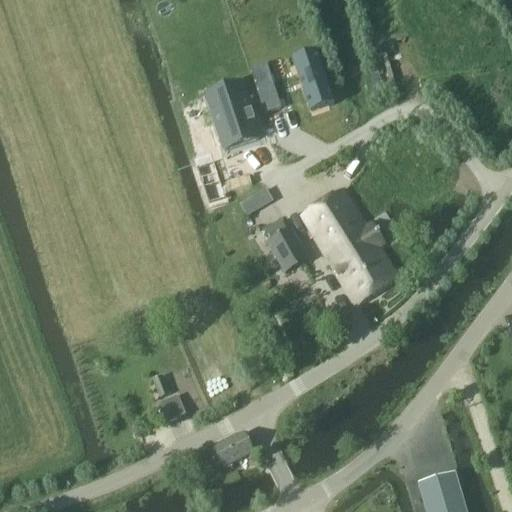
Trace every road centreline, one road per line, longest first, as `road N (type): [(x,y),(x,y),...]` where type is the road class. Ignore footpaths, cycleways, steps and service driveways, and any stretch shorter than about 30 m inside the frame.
road 1 (unclassified): [(253,416),(387,329),(449,266),(511,182)]
road 2 (tertiary): [(299,508),(402,428),(511,287)]
road 3 (track): [(273,180),(398,113),(417,113),(437,117),(499,200)]
road 4 (unclassified): [(38,511),(253,416)]
road 5 (track): [(286,206),(361,348)]
